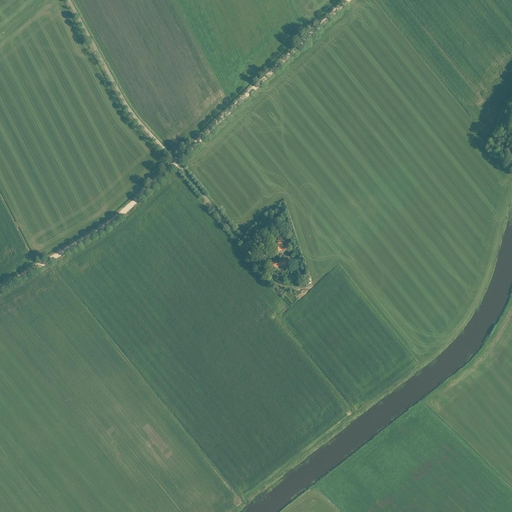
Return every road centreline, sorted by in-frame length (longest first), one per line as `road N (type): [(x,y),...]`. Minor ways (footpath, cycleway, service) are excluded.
road 1 (track): [(347,0),(128,207),(0,288)]
road 2 (unclassified): [(309,282),(272,281),(126,105),(68,0)]
